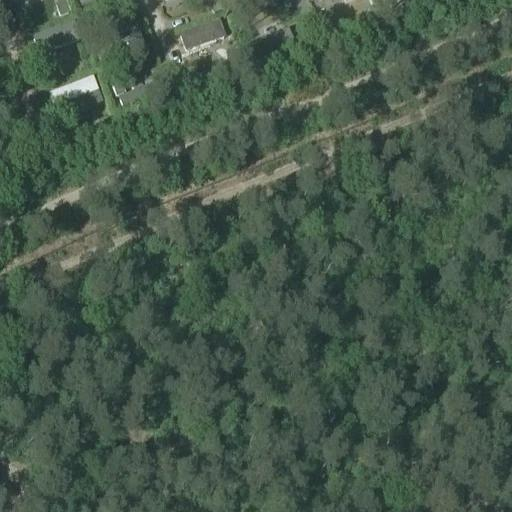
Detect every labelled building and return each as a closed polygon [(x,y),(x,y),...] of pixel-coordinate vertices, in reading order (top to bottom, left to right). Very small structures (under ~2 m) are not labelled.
[(64,4),(55,8),(60,20),(68,17),(64,4)] [(217,6),(209,9),(213,19),(221,15),(217,6)] [(223,39),(216,20),(177,35),(184,54),(223,39)] [(106,33),(110,45),(135,37),(132,25),(106,33)] [(79,47),(72,28),(32,42),(39,61),(79,47)] [(292,50),(285,31),(245,46),(252,65),(292,50)] [(113,61),(142,48),(137,37),(108,50),(113,61)] [(45,69),(34,72),(37,81),(48,77),(45,69)] [(54,110),(95,95),(89,81),(49,97),(54,110)] [(119,84),(110,88),(115,101),(118,100),(124,97),(119,84)] [(164,103),(157,84),(124,97),(118,100),(125,119),(164,103)]
